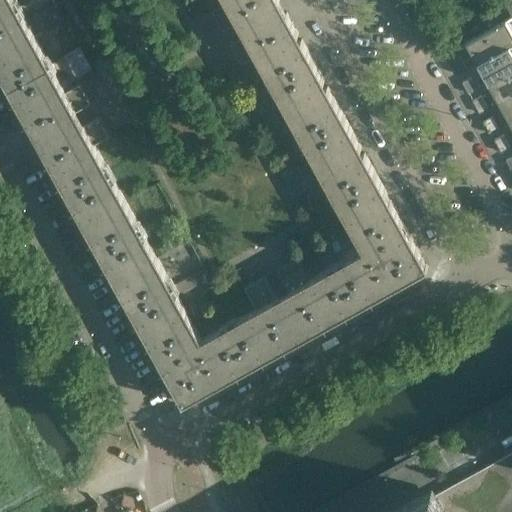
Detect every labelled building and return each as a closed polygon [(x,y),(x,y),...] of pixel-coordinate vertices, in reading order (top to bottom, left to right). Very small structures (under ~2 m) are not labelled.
[(0,0),(0,17),(18,7),(14,0),(0,0)] [(313,60),(279,0),(225,0),(227,2),(212,10),(223,31),(238,22),(245,35),(230,43),(241,63),(256,55),(271,83),(313,60)] [(50,64),(34,36),(18,7),(0,17),(0,72),(8,87),(50,64)] [(477,63),(511,43),(511,32),(506,21),(466,43),(477,63)] [(488,82),(511,69),(511,43),(477,63),(488,82)] [(467,69),(460,57),(451,62),(458,74),(467,69)] [(344,117),(333,96),(313,60),(271,83),(303,140),(344,117)] [(109,136),(98,116),(83,125),(76,112),(91,103),(80,83),(65,92),(50,64),(8,87),(68,195),(110,172),(94,145),(109,136)] [(499,102),(511,94),(511,69),(488,82),(499,102)] [(478,88),(471,76),(462,81),(469,93),(478,88)] [(510,122),(511,120),(511,94),(499,102),(510,122)] [(488,108),(481,96),(473,100),(479,113),(488,108)] [(376,173),(364,153),(344,117),(303,140),(334,196),(376,173)] [(510,147),(504,135),(495,140),(501,152),(510,147)] [(141,229),(125,200),(110,172),(68,195),(99,252),(141,229)] [(403,222),(387,194),(376,173),(334,196),(361,245),(403,222)] [(428,268),(413,241),(403,222),(361,245),(363,249),(335,265),(358,306),(419,273),(420,272),(428,268)] [(173,286),(157,257),(141,229),(99,252),(131,309),(173,286)] [(253,365),(358,306),(335,265),(309,279),(297,258),(277,269),(289,290),(276,297),(264,276),(245,287),(244,287),(256,308),(230,323),(253,365)] [(200,335),(192,321),(173,286),(131,309),(158,358),(200,335)] [(253,365),(230,323),(202,339),(200,335),(158,358),(183,403),(191,399),(192,398),(253,365)] [(511,511),(511,451),(435,495),(432,489),(391,511),(511,511)]
